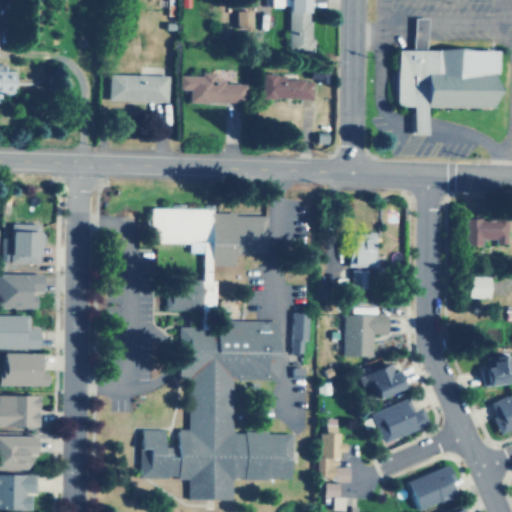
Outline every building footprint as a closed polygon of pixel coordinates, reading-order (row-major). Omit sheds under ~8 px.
[(282,51),(306,52),(306,0),(267,0),(267,6),(283,6),(282,51)] [(246,10),(230,10),(230,30),(246,30),(246,10)] [(412,50),(412,17),(425,17),(425,49),(412,50)] [(393,106),(394,49),(412,50),(425,49),(495,51),(495,75),(492,75),(492,108),(425,107),(410,106),(393,106)] [(0,94),(10,94),(10,80),(11,80),(11,70),(4,70),(4,63),(0,63),(0,94)] [(183,102),(241,101),(241,81),(209,82),(209,72),(174,73),(174,90),(183,90),(183,102)] [(163,74),(104,73),(103,100),(163,101),(163,74)] [(257,76),(257,98),(307,98),(307,76),(257,76)] [(410,106),(410,135),(425,135),(425,107),(410,106)] [(143,205),(208,206),(208,214),(262,214),(262,254),(233,254),(233,269),(207,269),(207,320),(271,321),(271,374),(226,374),(226,435),(285,436),(285,481),(228,480),(227,502),(178,501),(178,479),(130,479),(130,431),(157,431),(157,438),(164,438),(163,445),(172,445),(172,432),(183,433),(183,384),(175,384),(175,330),(198,330),(198,310),(158,310),(158,271),(197,272),(198,253),(185,253),(185,244),(143,243),(143,205)] [(504,218),(463,217),(463,244),(479,245),(480,238),(493,238),(493,243),(503,243),(504,218)] [(37,223),(8,222),(7,262),(35,263),(36,244),(40,245),(40,231),(36,231),(37,223)] [(345,266),(373,265),(372,249),(371,249),(371,231),(344,232),(345,266)] [(349,287),(364,288),(365,269),(350,268),(349,287)] [(0,273),(0,307),(34,308),(34,291),(39,291),(39,274),(0,273)] [(486,297),(486,275),(465,275),(465,297),(486,297)] [(306,312),(290,311),(289,352),(300,353),(300,340),(305,340),(306,312)] [(339,355),(369,355),(370,333),(383,333),(384,314),(340,313),(339,355)] [(0,347),(35,348),(35,327),(27,327),(27,314),(0,314),(0,347)] [(39,352),(0,351),(0,384),(44,385),(45,371),(38,371),(39,352)] [(479,366),(481,384),(509,381),(506,354),(488,356),(489,365),(479,366)] [(403,385),(396,368),(390,370),(386,362),(354,376),(359,387),(367,383),(373,398),(403,385)] [(511,425),(511,392),(485,401),(495,431),(511,425)] [(0,425),(35,426),(36,395),(0,394),(0,425)] [(367,412),(379,442),(425,424),(418,407),(410,410),(404,397),(367,412)] [(315,478),(346,478),(347,465),(336,465),(336,451),(343,451),(343,442),(337,442),(337,433),(333,433),(334,417),(323,417),(323,432),(316,432),(315,478)] [(34,452),(34,435),(0,434),(0,468),(28,469),(28,452),(34,452)] [(415,509),(451,494),(446,481),(449,480),(442,464),(403,480),(415,509)] [(33,493),(34,474),(0,473),(0,508),(29,509),(29,493),(33,493)] [(336,482),(321,481),(321,496),(329,496),(329,509),(342,510),(342,496),(336,496),(336,482)]
